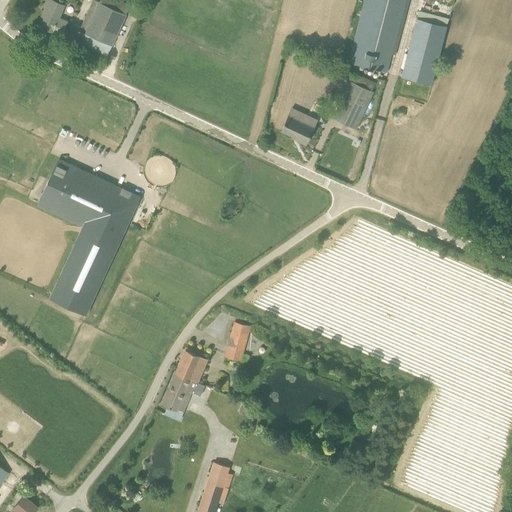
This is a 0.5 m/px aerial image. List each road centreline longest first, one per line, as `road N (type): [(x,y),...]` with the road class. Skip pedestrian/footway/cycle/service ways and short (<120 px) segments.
road 1 (unclassified): [(77,499),(145,418),(191,330),(227,288),(339,209),(348,193)]
road 2 (unclassified): [(348,193),(48,55),(0,22)]
road 3 (unclassified): [(511,262),(348,193)]
road 4 (track): [(511,104),(449,237)]
